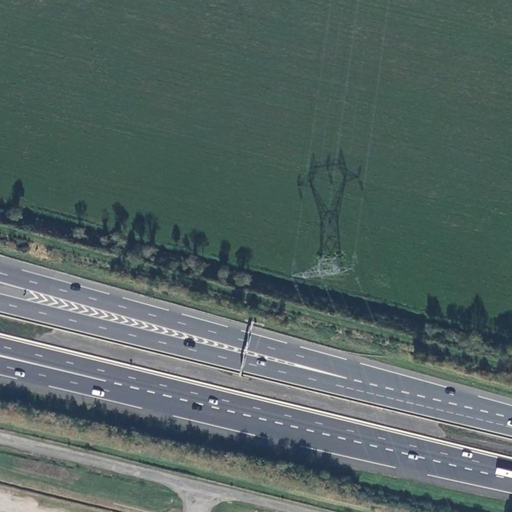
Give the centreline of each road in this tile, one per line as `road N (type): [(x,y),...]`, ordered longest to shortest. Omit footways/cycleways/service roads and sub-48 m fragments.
road 1 (trunk): [(117,374),(511,468)]
road 2 (trunk): [(343,386),(306,359),(0,273)]
road 3 (trunk): [(343,386),(0,302)]
road 4 (unclassified): [(0,439),(302,511)]
road 5 (trunk): [(511,427),(343,386)]
road 6 (trunk): [(0,346),(117,374)]
